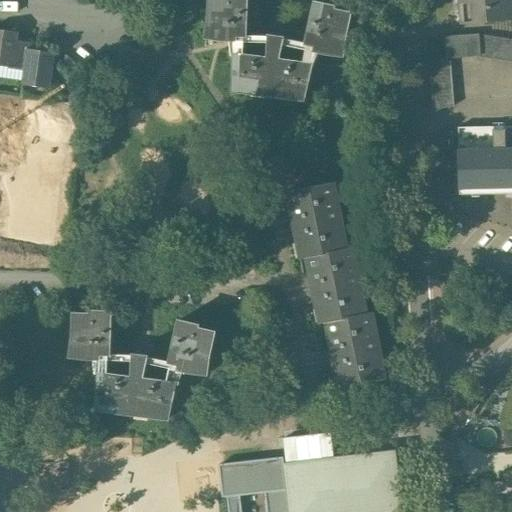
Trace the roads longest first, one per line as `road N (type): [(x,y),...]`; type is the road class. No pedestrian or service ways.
road 1 (residential): [(425,368),(398,0)]
road 2 (residential): [(440,511),(425,368)]
road 3 (residential): [(0,3),(65,11),(133,0)]
